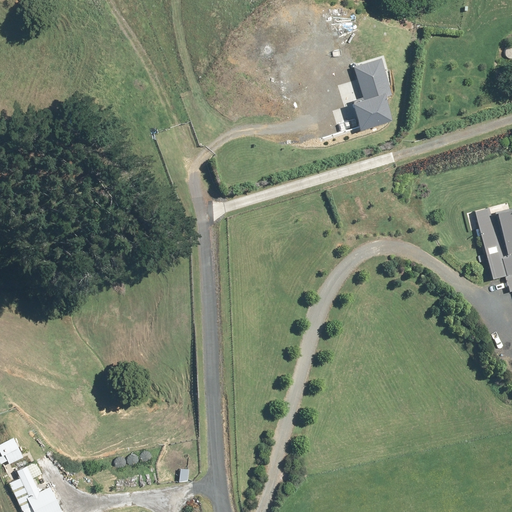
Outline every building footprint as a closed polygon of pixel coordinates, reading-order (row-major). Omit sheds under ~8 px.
[(490,214),(489,207),(474,211),(491,279),(511,273),(511,216),(510,209),(490,214)] [(4,455),(8,463),(22,456),(13,437),(0,443),(0,455),(0,456),(4,455)] [(148,451),(113,458),(115,470),(150,462),(148,451)] [(61,511),(51,491),(41,496),(25,465),(15,471),(18,478),(8,483),(22,511),(61,511)] [(188,469),(179,469),(179,482),(188,482),(188,469)]
